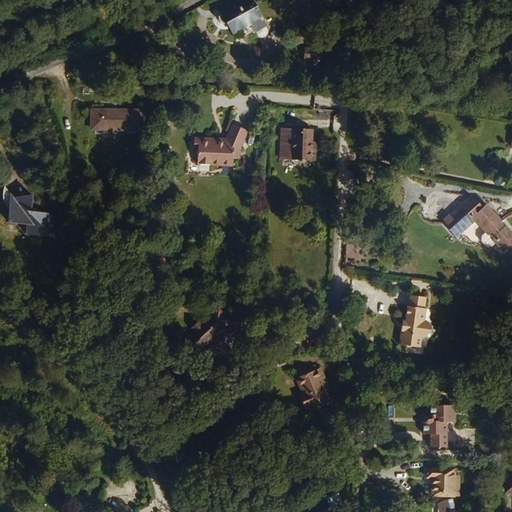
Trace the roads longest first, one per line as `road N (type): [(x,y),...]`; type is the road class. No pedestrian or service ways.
road 1 (residential): [(169,511),(156,477),(0,304)]
road 2 (unclassified): [(357,511),(359,371)]
